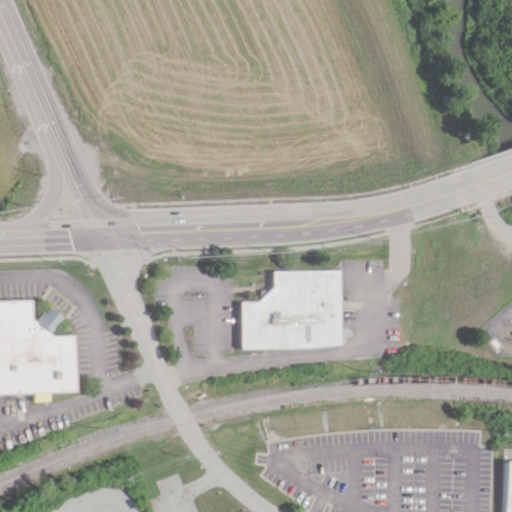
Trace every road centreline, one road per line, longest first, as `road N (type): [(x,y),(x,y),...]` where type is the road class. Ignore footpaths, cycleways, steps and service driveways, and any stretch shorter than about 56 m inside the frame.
road 1 (tertiary): [(97,234),(329,219),(408,205),(511,172)]
road 2 (residential): [(97,234),(182,420),(215,467),(264,511)]
road 3 (tertiary): [(0,10),(97,234)]
road 4 (residential): [(158,371),(0,430)]
